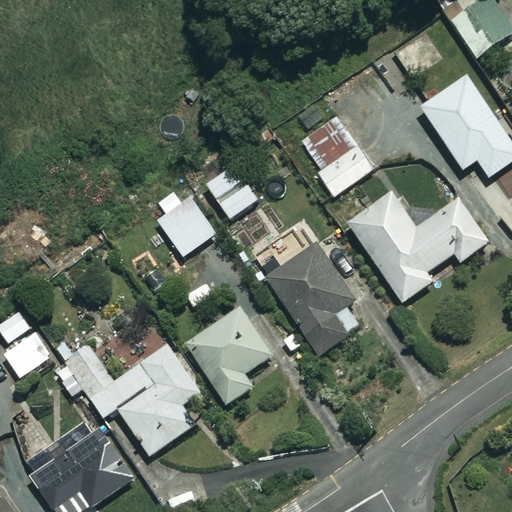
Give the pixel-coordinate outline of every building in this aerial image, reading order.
[(511,34),(511,33),(488,0),(477,0),(460,13),(488,52),(511,34)] [(443,58),(423,32),(394,54),(414,80),(443,58)] [(511,164),(511,149),(464,81),(420,112),(462,173),(476,163),(488,181),(511,164)] [(338,119),(291,153),(301,166),(313,157),(323,171),(319,174),(336,199),(375,170),(338,119)] [(260,201),(237,166),(208,185),(231,220),(260,201)] [(418,228),(395,193),(350,223),(405,304),(435,284),(428,273),(456,254),(462,263),(489,244),(459,200),(418,228)] [(222,242),(193,200),(159,224),(167,235),(152,245),(163,260),(179,250),(189,265),(222,242)] [(359,300),(319,243),(269,279),(322,355),(361,327),(348,308),(359,300)] [(275,356),(243,308),(188,344),(229,407),(255,389),(246,375),(275,356)] [(33,329),(22,313),(0,328),(0,330),(9,345),(33,329)] [(54,357),(39,334),(7,356),(22,379),(54,357)] [(68,344),(59,350),(104,419),(120,409),(152,457),(194,429),(181,409),(203,394),(171,345),(114,382),(90,345),(75,355),(68,344)] [(92,439),(83,425),(30,460),(39,474),(33,478),(55,511),(88,511),(136,480),(103,431),(92,439)] [(0,511),(12,511),(3,498),(0,499),(0,511)]
